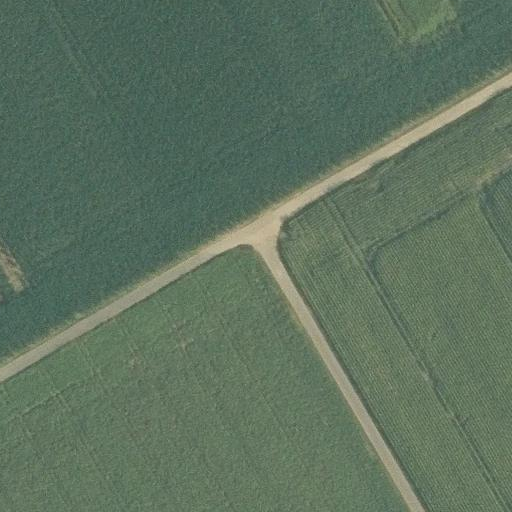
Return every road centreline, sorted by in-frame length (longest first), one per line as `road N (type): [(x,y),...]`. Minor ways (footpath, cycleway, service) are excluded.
road 1 (track): [(254,230),(418,511)]
road 2 (track): [(511,80),(254,230)]
road 3 (track): [(0,378),(254,230)]
